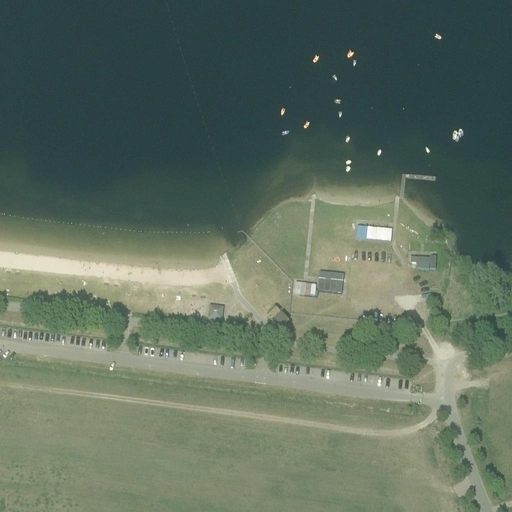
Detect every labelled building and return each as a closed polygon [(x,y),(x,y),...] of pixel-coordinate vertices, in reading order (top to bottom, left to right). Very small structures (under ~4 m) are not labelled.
[(391,232),(357,228),(356,241),(390,244),(391,232)] [(411,259),(410,269),(433,270),(433,259),(411,259)] [(341,296),(342,284),(318,281),(317,293),(341,296)] [(295,285),(294,297),(317,299),(317,293),(315,293),(316,287),(295,285)] [(208,321),(221,322),(222,310),(210,308),(208,321)] [(283,335),(287,331),(284,327),(288,323),(276,311),(267,319),(283,335)]
